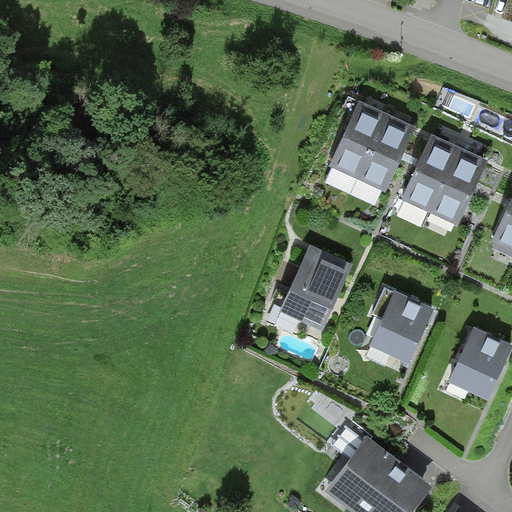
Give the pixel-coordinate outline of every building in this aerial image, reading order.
[(415,128),(360,103),(331,168),(385,193),(415,128)] [(488,159),(433,134),(404,200),(459,225),(488,159)] [(511,197),(492,242),(511,250),(511,197)] [(356,269),(313,246),(281,309),(324,331),(356,269)] [(434,314),(395,296),(370,349),(410,367),(434,314)] [(511,356),(511,346),(476,330),(452,383),(491,401),(511,356)] [(368,438),(328,489),(356,511),(410,511),(430,487),(368,438)]
